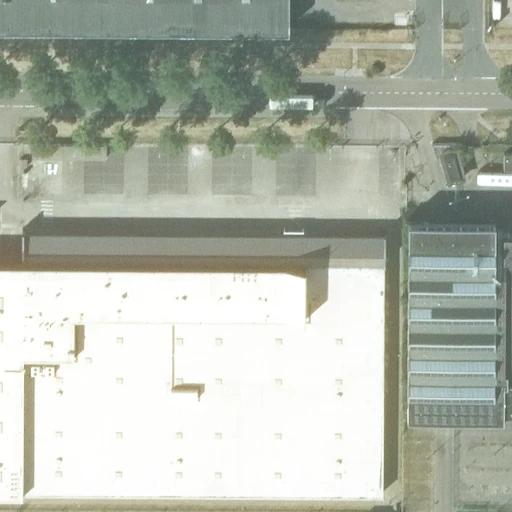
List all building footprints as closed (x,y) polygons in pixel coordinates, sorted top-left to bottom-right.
[(0,0),(0,25),(287,27),(287,0),(0,0)] [(463,176),(456,148),(448,148),(442,152),(449,180),(463,176)] [(511,166),(511,152),(503,152),(503,167),(511,166)] [(511,231),(503,232),(503,223),(494,223),(495,218),(408,218),(407,413),(503,414),(503,408),(511,407),(511,231)] [(0,490),(382,493),(383,261),(0,258),(0,490)]
